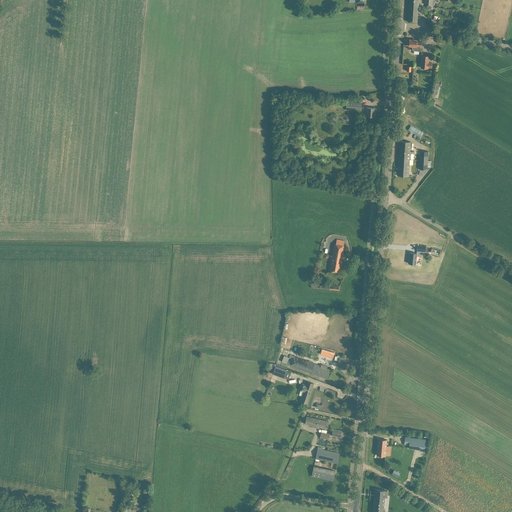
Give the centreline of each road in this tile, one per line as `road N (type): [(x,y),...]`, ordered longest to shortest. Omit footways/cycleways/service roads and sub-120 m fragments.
road 1 (tertiary): [(356,507),(385,196)]
road 2 (tertiary): [(385,196),(398,25)]
road 3 (unclassified): [(511,270),(385,196)]
